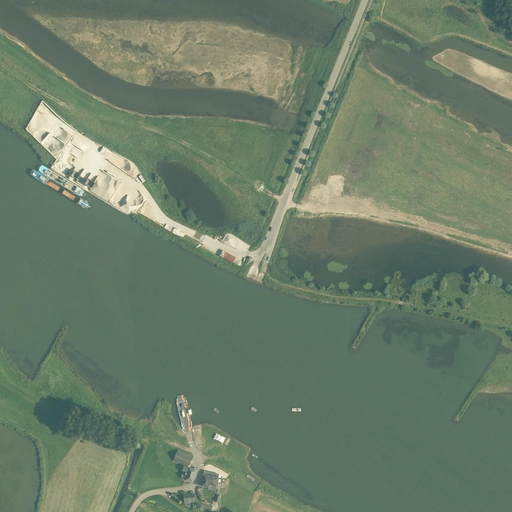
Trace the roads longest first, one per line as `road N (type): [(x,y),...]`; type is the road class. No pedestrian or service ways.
road 1 (track): [(0,34),(84,95),(273,196)]
road 2 (unclassified): [(251,279),(364,0)]
road 3 (unclassified): [(131,511),(144,496),(194,485),(200,468),(186,422)]
